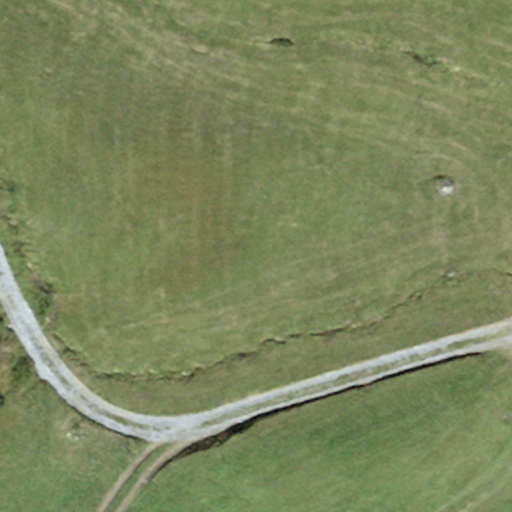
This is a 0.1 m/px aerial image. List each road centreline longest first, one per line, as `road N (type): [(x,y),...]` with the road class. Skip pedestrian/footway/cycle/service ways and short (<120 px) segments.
road 1 (track): [(165,431),(511,323)]
road 2 (track): [(0,282),(63,377),(116,417),(165,431)]
